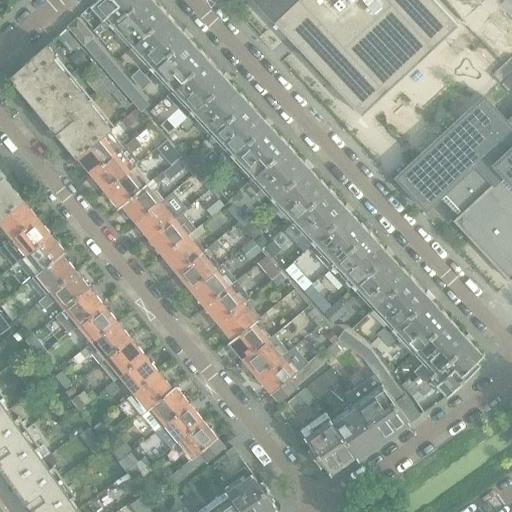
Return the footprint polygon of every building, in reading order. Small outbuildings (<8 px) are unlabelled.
[(167,13),(159,5),(158,5),(152,0),(97,0),(91,5),(101,17),(102,20),(105,17),(106,16),(133,45),(167,13)] [(253,0),(361,115),(458,25),(434,0),(253,0)] [(207,57),(199,48),(198,49),(186,36),(175,24),(176,23),(167,13),(133,45),(151,65),(154,68),(173,88),(207,57)] [(84,46),(92,39),(94,37),(77,18),(67,27),(84,46)] [(99,37),(107,30),(101,23),(93,31),(99,37)] [(79,45),(65,29),(57,37),(70,52),(79,45)] [(104,44),(113,36),(107,30),(99,37),(104,44)] [(92,39),(84,46),(87,50),(95,43),(92,39)] [(95,43),(87,50),(90,53),(98,46),(95,43)] [(68,77),(53,58),(56,56),(47,46),(12,77),(17,82),(16,83),(34,105),(68,77)] [(98,46),(90,53),(93,57),(101,50),(98,46)] [(87,60),(78,50),(69,57),(78,68),(87,60)] [(101,50),(93,57),(96,61),(104,54),(101,50)] [(104,54),(96,61),(99,64),(108,57),(104,54)] [(108,57),(99,64),(103,68),(111,61),(108,57)] [(248,101),(239,92),(216,68),(216,67),(207,57),(173,88),(214,133),(248,101)] [(502,82),(511,73),(511,61),(510,59),(494,74),(502,82)] [(113,85),(93,61),(88,66),(94,74),(85,81),(99,97),(113,85)] [(111,61),(103,68),(106,72),(114,65),(111,61)] [(114,65),(106,72),(109,76),(117,68),(114,65)] [(117,68),(109,76),(112,79),(120,72),(117,68)] [(139,70),(131,77),(137,85),(145,77),(143,73),(139,70)] [(120,72),(112,79),(115,83),(124,76),(120,72)] [(510,91),(511,89),(511,73),(502,82),(510,91)] [(124,76),(115,83),(119,87),(127,79),(124,76)] [(55,131),(89,103),(68,77),(34,105),(55,131)] [(142,90),(151,83),(145,77),(137,85),(142,90)] [(127,79),(119,87),(122,90),(130,83),(127,79)] [(130,83),(122,90),(125,94),(133,87),(130,83)] [(131,105),(113,85),(99,97),(101,100),(110,92),(125,110),(131,105)] [(133,87),(125,94),(128,98),(136,90),(133,87)] [(136,90),(128,98),(131,101),(139,94),(136,90)] [(139,94),(131,101),(134,105),(143,98),(139,94)] [(463,115),(396,178),(426,210),(427,209),(440,197),(458,216),(454,220),(510,281),(511,279),(511,114),(506,121),(495,109),(483,97),(468,111),(463,115)] [(143,98),(134,105),(138,109),(146,102),(143,98)] [(288,145),(280,135),(279,136),(256,111),(256,110),(248,101),(214,133),(254,176),(288,145)] [(146,102),(138,109),(141,112),(149,105),(146,102)] [(76,156),(107,129),(109,128),(89,103),(55,131),(76,156)] [(129,125),(140,115),(135,109),(124,119),(129,125)] [(180,124),(188,116),(182,110),(174,118),(180,124)] [(186,130),(194,122),(188,116),(180,124),(186,130)] [(116,153),(122,148),(122,147),(107,129),(76,156),(91,174),(116,153)] [(181,157),(167,140),(157,147),(164,150),(174,162),(181,157)] [(126,153),(135,146),(130,141),(122,147),(122,148),(126,153)] [(319,179),(308,167),(296,154),(297,154),(288,145),(254,176),(294,220),(329,188),(320,179),(319,179)] [(104,191),(132,168),(125,159),(122,161),(116,153),(91,174),(104,191)] [(220,167),(229,160),(223,153),(210,164),(204,157),(194,166),(206,179),(220,167)] [(226,174),(234,166),(229,160),(220,167),(226,174)] [(119,208),(122,205),(149,183),(135,166),(132,168),(104,191),(119,208)] [(135,222),(161,201),(153,191),(156,185),(166,177),(162,172),(149,183),(122,205),(135,222)] [(0,218),(23,200),(1,174),(0,175),(0,218)] [(360,223),(348,210),(337,198),(329,188),(294,220),(315,242),(309,247),(329,268),(369,232),(360,222),(360,223)] [(149,239),(175,217),(167,208),(172,204),(170,202),(179,194),(175,189),(161,201),(135,222),(149,239)] [(214,200),(213,199),(216,197),(210,190),(196,201),(203,210),(214,200)] [(12,238),(37,218),(23,200),(0,218),(0,231),(4,229),(12,238)] [(248,222),(237,209),(237,210),(231,206),(227,209),(243,227),(248,222)] [(237,223),(225,209),(219,214),(226,223),(224,225),(229,230),(237,223)] [(163,256),(188,234),(175,217),(149,239),(163,256)] [(26,255),(50,235),(37,218),(12,238),(26,255)] [(260,234),(249,222),(243,227),(254,239),(260,234)] [(177,272),(202,251),(194,240),(205,231),(200,225),(189,235),(188,234),(163,256),(177,272)] [(400,266),(389,254),(377,242),(378,241),(369,232),(329,268),(328,269),(349,292),(355,285),(375,307),(409,275),(401,266),(400,266)] [(31,279),(61,255),(65,252),(50,235),(26,255),(10,268),(14,273),(21,267),(31,279)] [(261,250),(260,249),(252,239),(240,250),(249,261),(261,250)] [(212,252),(221,244),(217,240),(208,247),(212,252)] [(285,269),(304,251),(295,240),(275,258),(285,269)] [(190,289),(217,268),(202,251),(177,272),(190,289)] [(44,297),(51,292),(75,271),(61,255),(31,279),(29,281),(43,297),(43,298),(44,297)] [(280,273),(266,256),(257,264),(271,280),(280,273)] [(204,306),(236,281),(222,264),(217,268),(190,289),(204,306)] [(300,273),(292,264),(285,270),(293,279),(300,273)] [(65,309),(89,288),(75,271),(51,292),(65,309)] [(277,286),(286,278),(280,272),(280,273),(271,280),(277,286)] [(250,298),(240,286),(249,278),(245,273),(236,281),(204,306),(218,323),(244,303),(250,298)] [(450,319),(441,309),(440,310),(417,285),(418,285),(409,275),(375,307),(395,329),(398,332),(415,351),(450,319)] [(320,297),(311,286),(304,291),(314,302),(320,297)] [(68,333),(71,330),(78,325),(103,305),(89,288),(65,309),(55,317),(68,333)] [(19,317),(7,301),(0,306),(13,322),(19,317)] [(333,324),(346,312),(337,302),(324,314),(333,324)] [(253,321),(257,318),(244,303),(218,323),(232,340),(253,321)] [(92,342),(117,322),(103,305),(78,325),(92,342)] [(269,318),(278,310),(274,306),(260,318),(262,321),(268,316),(269,318)] [(324,321),(313,309),(307,314),(318,327),(324,321)] [(482,355),(469,341),(458,329),(458,328),(450,319),(415,351),(435,372),(433,374),(440,382),(438,384),(447,395),(479,365),(476,361),(482,355)] [(243,360),(271,337),(263,328),(261,330),(253,321),(232,340),(228,342),(243,360)] [(106,359),(130,339),(117,322),(92,342),(80,352),(85,358),(90,353),(91,354),(97,348),(106,359)] [(375,347),(390,333),(384,327),(376,335),(378,337),(370,344),(375,348),(375,347)] [(338,337),(337,339),(338,340),(340,342),(347,333),(344,330),(338,337)] [(336,340),(330,332),(325,337),(331,344),(336,340)] [(347,333),(340,342),(344,345),(351,336),(347,333)] [(390,333),(375,347),(381,353),(387,347),(388,348),(396,340),(390,333)] [(257,376),(287,352),(274,335),(271,337),(243,360),(257,376)] [(351,336),(344,345),(347,347),(354,339),(351,336)] [(120,376),(144,356),(130,339),(106,359),(100,364),(114,381),(120,376)] [(354,339),(347,347),(351,350),(358,341),(354,339)] [(325,363),(345,347),(337,340),(319,355),(325,363)] [(358,341),(351,350),(354,353),(361,344),(358,341)] [(361,344),(354,353),(358,356),(365,347),(361,344)] [(299,370),(303,367),(295,358),(294,359),(291,355),(296,350),(294,346),(287,352),(257,376),(271,393),(290,378),(294,374),(299,370)] [(365,347),(358,356),(362,358),(371,352),(370,351),(365,347)] [(371,352),(362,358),(364,362),(374,356),(371,352)] [(40,357),(39,358),(46,366),(51,361),(45,353),(40,357)] [(324,363),(318,356),(317,355),(313,359),(319,367),(324,363)] [(130,395),(158,373),(144,356),(120,376),(126,384),(123,386),(130,395)] [(374,356),(364,362),(367,366),(377,360),(374,356)] [(319,367),(313,359),(308,363),(315,371),(319,367)] [(377,360),(367,366),(370,370),(379,364),(377,360)] [(315,371),(308,363),(304,367),(310,375),(315,371)] [(379,364),(370,370),(373,374),(382,368),(379,364)] [(310,375),(304,367),(303,367),(299,370),(306,379),(310,375)] [(382,368),(373,374),(376,378),(385,372),(382,368)] [(340,382),(330,369),(318,378),(327,391),(340,382)] [(306,379),(299,370),(294,374),(301,382),(306,379)] [(72,384),(62,371),(55,377),(65,390),(72,384)] [(385,372),(376,378),(376,379),(379,382),(388,376),(385,372)] [(141,415),(171,389),(158,373),(130,395),(127,399),(141,415)] [(301,382),(294,374),(290,378),(297,386),(301,382)] [(388,376),(379,382),(382,386),(391,380),(388,376)] [(410,395),(425,382),(419,376),(412,383),(408,379),(401,385),(410,395)] [(297,387),(297,386),(290,378),(271,393),(279,403),(297,387)] [(379,382),(376,379),(357,393),(353,387),(342,395),(346,402),(328,416),(355,456),(357,459),(408,423),(393,402),(390,398),(387,394),(385,390),(382,386),(379,382)] [(391,380),(382,386),(385,390),(394,384),(391,380)] [(108,394),(117,386),(114,381),(104,389),(108,394)] [(324,391),(316,381),(307,388),(315,398),(324,391)] [(423,396),(431,388),(425,382),(410,395),(412,396),(418,391),(423,396)] [(394,384),(385,390),(387,394),(397,388),(394,384)] [(157,430),(189,404),(175,386),(171,389),(141,415),(135,420),(139,425),(145,420),(155,431),(157,430)] [(315,401),(305,388),(293,398),(303,411),(315,401)] [(397,388),(387,394),(390,398),(400,392),(397,388)] [(400,392),(390,398),(393,402),(403,396),(400,392)] [(404,394),(403,396),(393,402),(408,423),(419,415),(404,394)] [(85,406),(77,396),(70,401),(78,412),(85,406)] [(299,409),(291,399),(281,407),(280,409),(286,419),(294,413),(299,409)] [(172,447),(178,441),(202,421),(189,404),(157,430),(171,447),(172,447)] [(41,460),(21,432),(6,411),(0,415),(0,467),(10,482),(41,460)] [(355,456),(328,416),(326,412),(299,431),(293,433),(299,441),(304,438),(311,447),(308,450),(320,466),(323,464),(330,474),(355,456)] [(198,453),(217,438),(202,421),(178,441),(192,458),(193,457),(198,453)] [(113,435),(101,423),(95,428),(107,441),(113,435)] [(198,453),(204,461),(205,462),(225,448),(217,438),(198,453)] [(120,459),(129,451),(123,445),(114,453),(120,459)] [(169,456),(175,450),(172,447),(171,447),(166,452),(169,456)] [(239,455),(233,447),(225,453),(231,461),(239,455)] [(204,461),(198,453),(193,457),(200,465),(204,461)] [(140,472),(136,464),(127,455),(118,463),(125,473),(131,480),(140,472)] [(200,465),(193,457),(192,458),(189,460),(195,468),(200,465)] [(69,511),(76,508),(56,480),(41,460),(10,482),(31,511),(69,511)] [(195,468),(189,460),(184,464),(190,472),(195,468)] [(190,472),(184,464),(179,468),(186,476),(190,472)] [(186,476),(179,468),(175,472),(181,480),(186,476)] [(181,480),(175,472),(170,476),(177,484),(181,480)] [(145,496),(160,484),(152,474),(138,486),(145,496)] [(273,511),(277,509),(271,500),(274,498),(262,481),(259,483),(252,474),(226,492),(230,497),(241,511),(273,511)] [(241,511),(230,497),(226,492),(204,508),(196,497),(184,505),(189,511),(241,511)]
